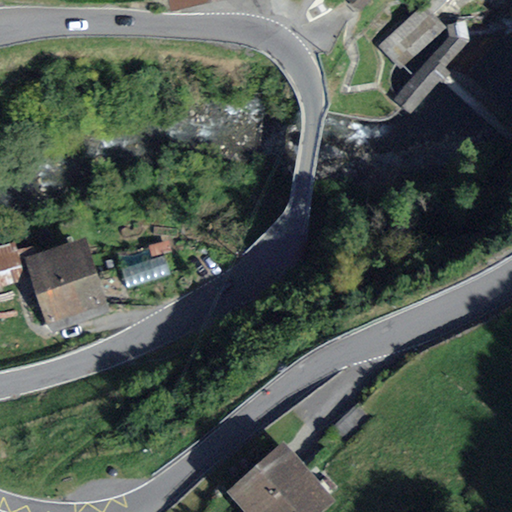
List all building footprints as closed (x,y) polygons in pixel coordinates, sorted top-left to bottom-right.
[(444,27),(425,6),(383,44),(402,65),(444,27)] [(478,38),(455,16),(407,66),(415,74),(394,96),(410,110),(478,38)] [(104,306),(84,241),(26,259),(21,243),(0,249),(0,284),(34,274),(49,322),(104,306)] [(123,265),(128,281),(172,269),(167,253),(123,265)] [(324,511),(337,501),(290,447),(233,497),(246,511),(324,511)]
